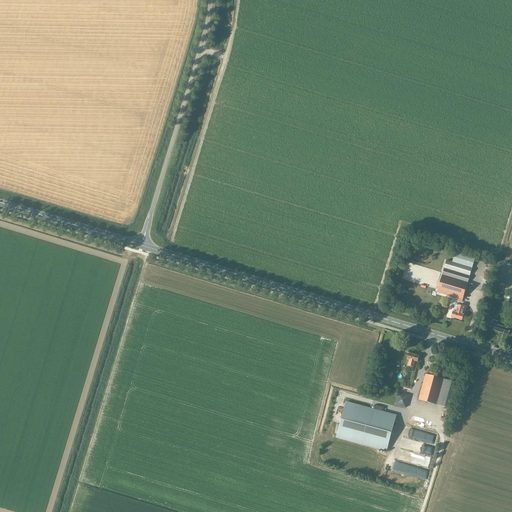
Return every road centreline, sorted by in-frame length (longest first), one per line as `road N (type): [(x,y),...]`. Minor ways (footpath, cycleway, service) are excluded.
road 1 (secondary): [(511,357),(144,246)]
road 2 (unclassified): [(145,230),(210,0)]
road 3 (secondary): [(137,244),(0,202)]
